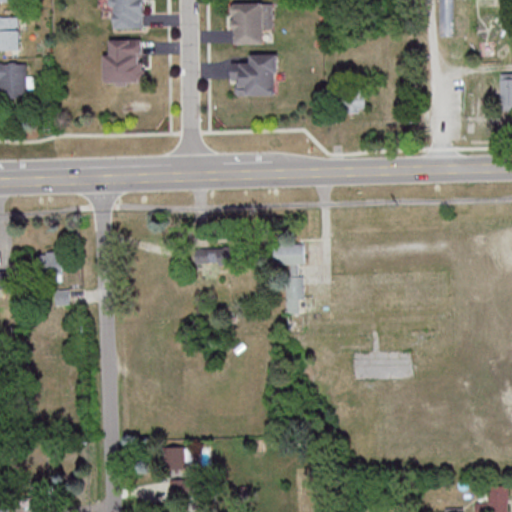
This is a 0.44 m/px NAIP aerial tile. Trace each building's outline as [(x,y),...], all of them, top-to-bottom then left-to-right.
[(112,0),(112,27),(146,27),(145,0),(112,0)] [(439,0),(440,35),(454,35),(453,0),(439,0)] [(274,2),(233,2),(233,43),(265,43),(265,30),(274,30),(274,2)] [(457,3),(457,35),(468,35),(468,3),(457,3)] [(0,35),(3,35),(3,50),(21,50),(21,16),(0,15),(0,35)] [(110,41),(141,41),(142,55),(139,55),(139,63),(143,63),(143,69),(145,69),(145,83),(106,84),(104,81),(103,56),(110,56),(110,41)] [(452,57),(465,57),(465,41),(452,41),(452,57)] [(279,95),(279,54),(251,54),(251,63),(233,63),(233,95),(279,95)] [(27,98),(27,62),(0,61),(0,86),(1,86),(1,98),(27,98)] [(502,109),(511,109),(511,72),(502,73),(502,109)] [(366,90),(342,90),(342,112),(366,112),(366,90)] [(275,263),(289,263),(289,313),(303,313),(304,264),(306,264),(306,244),(275,243),(275,263)] [(237,264),(237,247),(197,247),(197,264),(237,264)] [(42,251),(42,273),(64,274),(65,251),(42,251)] [(192,468),(192,446),(167,446),(167,468),(192,468)] [(173,492),(193,491),(193,479),(172,480),(173,492)] [(477,511),(509,511),(509,485),(488,485),(488,501),(477,501),(477,511)]
